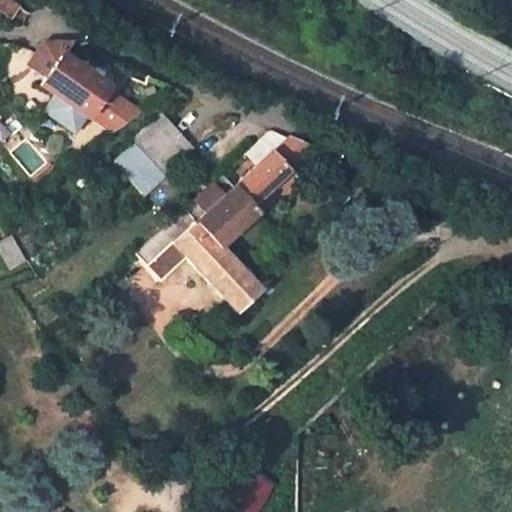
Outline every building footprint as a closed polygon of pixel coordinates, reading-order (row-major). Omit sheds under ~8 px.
[(0,0),(0,12),(8,18),(16,7),(6,0),(0,0)] [(38,85),(84,117),(105,85),(61,53),(69,42),(40,43),(26,64),(44,77),(38,85)] [(190,148),(158,113),(129,140),(161,174),(190,148)] [(255,165),(285,138),(266,130),(243,153),(255,165)] [(285,138),(255,165),(232,187),(248,205),(313,147),(291,137),(285,138)] [(193,221),(217,247),(255,213),(248,205),(232,187),(220,174),(183,210),(193,221)] [(145,266),(193,221),(183,210),(133,253),(145,266)] [(256,289),(242,274),(217,247),(193,221),(145,266),(157,279),(184,255),(217,291),(205,303),(221,320),(233,309),(234,310),(256,289)] [(0,242),(0,253),(7,267),(21,260),(9,237),(0,242)] [(170,435),(156,446),(164,456),(178,445),(170,435)] [(247,471),(222,511),(251,511),(269,484),(247,471)]
